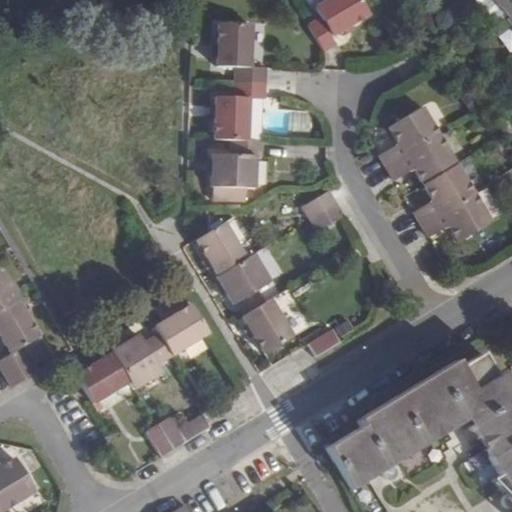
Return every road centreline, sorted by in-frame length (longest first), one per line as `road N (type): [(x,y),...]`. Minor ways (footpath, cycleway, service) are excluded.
road 1 (residential): [(138,511),(437,329)]
road 2 (residential): [(437,329),(341,164),(333,82)]
road 3 (residential): [(89,511),(30,420),(0,413)]
